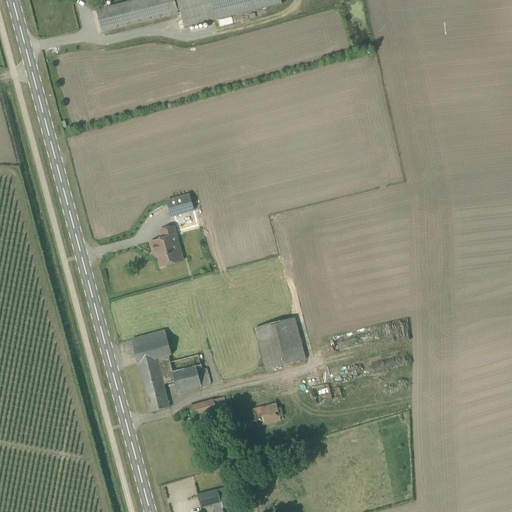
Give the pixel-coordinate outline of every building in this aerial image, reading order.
[(174,0),(138,0),(107,8),(103,9),(96,10),(102,32),(178,13),(174,0)] [(176,0),(184,29),(282,4),(280,0),(176,0)] [(172,217),(194,211),(190,195),(167,201),(172,217)] [(180,262),(175,244),(179,243),(174,227),(160,231),(162,239),(151,242),(153,252),(157,251),(161,267),(180,262)] [(299,331),(295,318),(255,328),(266,370),(306,360),(302,346),(299,331)] [(172,356),(166,331),(131,340),(150,413),(170,407),(163,384),(174,381),(177,392),(202,386),(197,366),(201,365),(198,355),(174,362),(170,363),(169,356),(172,356)] [(329,389),(328,384),(312,388),(316,405),(332,401),(333,403),(343,400),(339,387),(329,389)] [(193,421),(228,411),(224,397),(189,408),(193,421)] [(277,408),(276,404),(237,414),(242,432),(280,422),(279,417),(283,416),(281,408),(277,408)] [(248,477),(252,491),(267,487),(263,473),(248,477)] [(231,507),(226,488),(216,490),(198,495),(201,508),(212,505),(214,511),(222,509),(231,507)]
